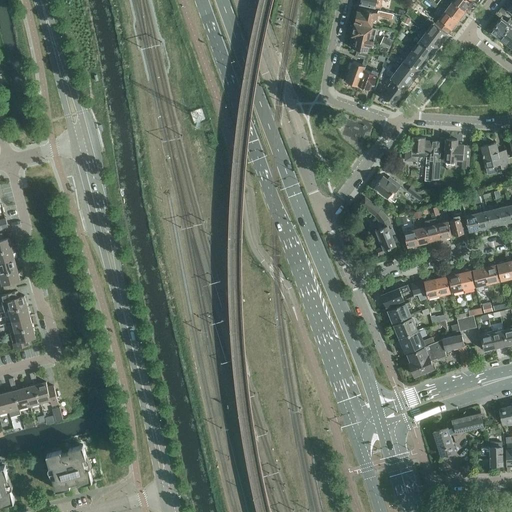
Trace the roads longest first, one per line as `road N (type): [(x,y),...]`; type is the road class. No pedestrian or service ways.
road 1 (primary): [(202,0),(357,428)]
road 2 (primary): [(380,411),(224,0)]
road 3 (tertiary): [(90,168),(162,493)]
road 4 (tertiary): [(173,490),(90,168)]
road 5 (unclassified): [(0,370),(50,357),(55,346),(9,160)]
road 6 (residential): [(243,0),(309,175)]
road 7 (residential): [(309,175),(281,74),(247,0)]
road 8 (residential): [(395,125),(326,95),(341,0)]
road 9 (residential): [(511,240),(349,279)]
road 10 (tertiary): [(82,140),(41,0)]
road 11 (primary): [(511,370),(380,411)]
road 12 (primary): [(386,427),(511,385)]
